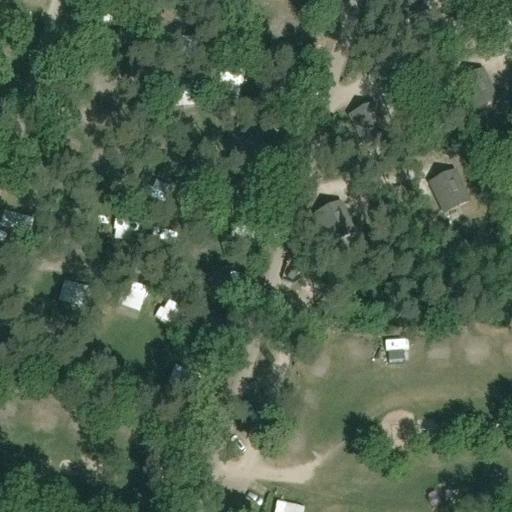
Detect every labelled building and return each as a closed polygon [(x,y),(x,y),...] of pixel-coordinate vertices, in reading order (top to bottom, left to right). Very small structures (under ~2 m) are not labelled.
[(26,0),(51,10),(54,0),(26,0)] [(114,0),(120,11),(139,0),(114,0)] [(389,0),(402,25),(428,12),(422,0),(389,0)] [(0,30),(6,44),(20,38),(9,14),(0,17),(0,30)] [(103,51),(111,29),(84,19),(76,40),(103,51)] [(296,20),(281,24),(289,52),(304,48),(296,20)] [(11,62),(6,84),(21,87),(26,66),(11,62)] [(456,82),(471,114),(498,102),(482,69),(456,82)] [(112,72),(99,78),(108,98),(121,92),(112,72)] [(347,116),(363,149),(389,136),(374,104),(347,116)] [(425,185),(441,217),(467,205),(452,172),(425,185)] [(313,215),(328,248),(355,235),(339,203),(313,215)] [(78,259),(80,248),(61,245),(59,256),(78,259)] [(219,302),(235,294),(225,273),(209,281),(219,302)] [(130,294),(130,315),(151,316),(152,295),(130,294)] [(473,343),(474,375),(496,374),(495,343),(473,343)] [(360,368),(378,371),(382,350),(363,347),(360,368)] [(398,348),(399,371),(421,370),(420,347),(398,348)] [(439,348),(440,368),(456,367),(455,347),(439,348)] [(340,390),(347,374),(318,362),(311,378),(340,390)] [(306,420),(327,422),(329,398),(308,396),(306,420)] [(21,438),(17,405),(2,407),(6,440),(21,438)] [(293,443),(292,466),(312,467),(313,444),(293,443)] [(509,511),(511,511),(511,486),(498,496),(509,511)]
